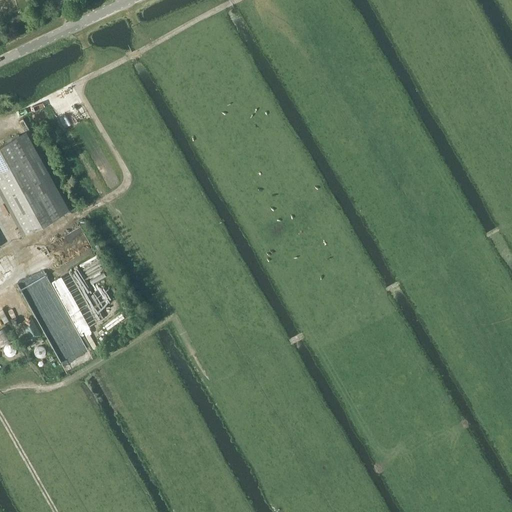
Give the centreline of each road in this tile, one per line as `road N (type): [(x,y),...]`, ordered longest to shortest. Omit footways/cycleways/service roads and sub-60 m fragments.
road 1 (track): [(0,221),(14,249),(124,188),(128,175),(82,80),(237,0)]
road 2 (unclassified): [(0,62),(131,0)]
